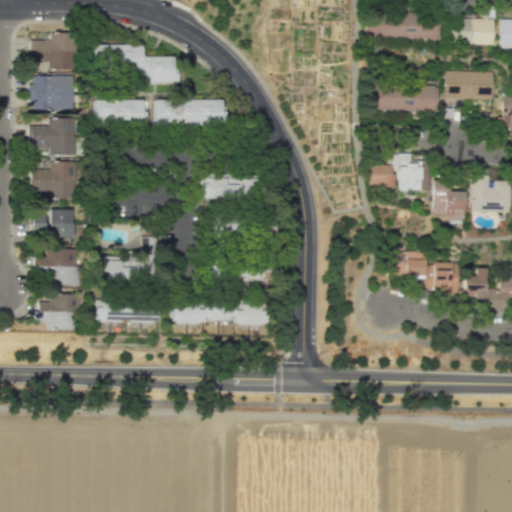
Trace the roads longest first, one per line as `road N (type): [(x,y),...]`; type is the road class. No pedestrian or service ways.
road 1 (residential): [(301,380),(302,205),(287,155),(242,78),(193,33),(146,11),(0,1)]
road 2 (secondary): [(511,384),(0,372)]
road 3 (residential): [(1,287),(0,1)]
road 4 (track): [(0,406),(217,415)]
road 5 (residential): [(511,329),(384,307)]
